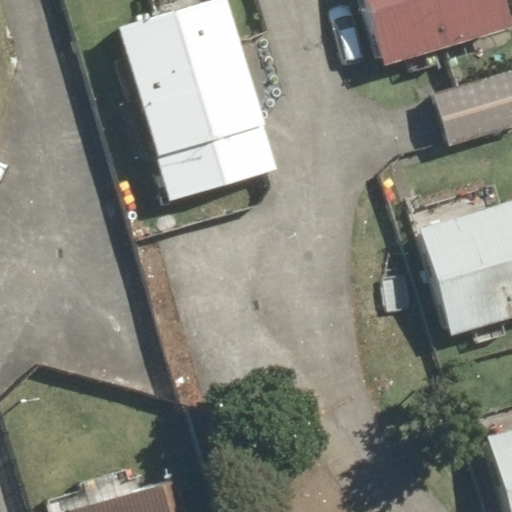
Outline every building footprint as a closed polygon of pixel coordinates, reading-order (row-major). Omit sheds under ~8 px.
[(496,0),(356,0),(377,68),(505,29),(496,0)] [(220,2),(110,35),(159,202),(270,170),(220,2)] [(511,60),(422,92),(441,147),(511,121),(511,60)] [(511,195),(414,223),(445,337),(511,319),(511,195)] [(511,511),(511,415),(474,428),(499,511),(511,511)] [(181,511),(173,477),(64,506),(65,511),(181,511)]
